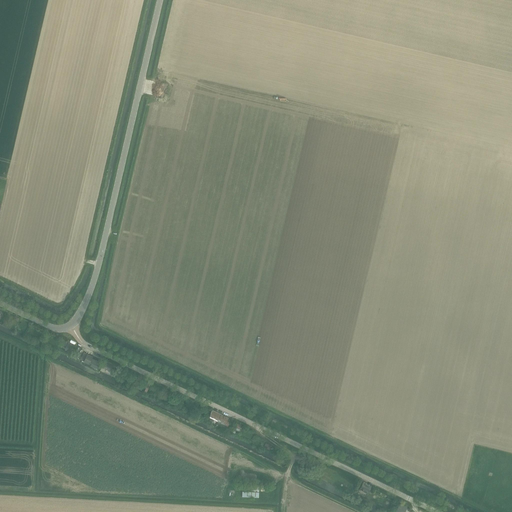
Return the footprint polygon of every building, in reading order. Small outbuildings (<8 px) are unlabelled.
[(100,363),(92,359),(93,357),(84,352),(81,359),(98,368),(100,363)] [(115,365),(105,361),(103,365),(113,369),(115,365)] [(212,410),(210,416),(211,416),(210,417),(220,422),(220,423),(227,426),(229,422),(227,421),(229,418),(212,410)] [(372,486),(363,482),(361,487),(364,488),(363,490),(367,493),(368,490),(369,491),(372,486)] [(400,503),(396,510),(399,511),(404,511),(407,507),(400,503)]
